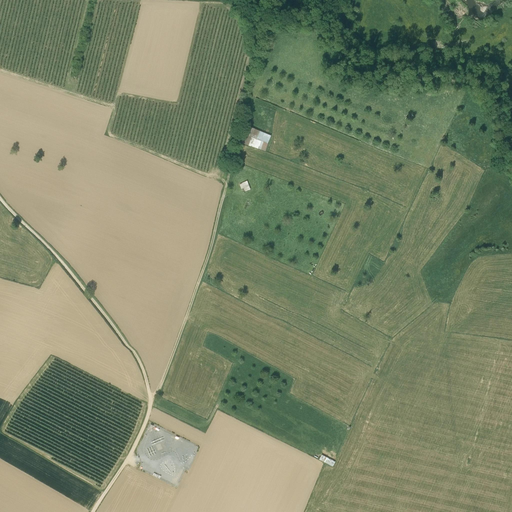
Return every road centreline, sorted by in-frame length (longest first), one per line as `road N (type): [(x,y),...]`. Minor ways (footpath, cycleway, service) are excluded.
road 1 (track): [(232,157),(205,263),(150,398)]
road 2 (track): [(150,398),(122,335),(0,196)]
road 3 (track): [(150,398),(140,434),(92,511)]
